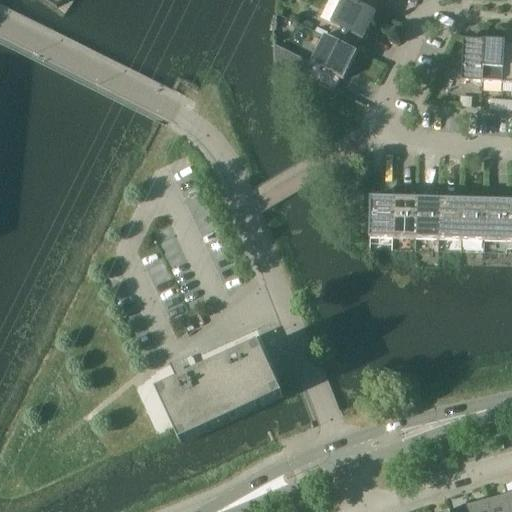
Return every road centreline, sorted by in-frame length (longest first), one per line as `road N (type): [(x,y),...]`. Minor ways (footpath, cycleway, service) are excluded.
road 1 (residential): [(344,454),(216,152),(183,118),(0,26)]
road 2 (residential): [(511,151),(410,143),(386,128),(384,100),(432,0)]
road 3 (tertiary): [(344,454),(511,405)]
road 4 (residential): [(366,509),(511,464)]
road 5 (tertiary): [(235,511),(344,454)]
